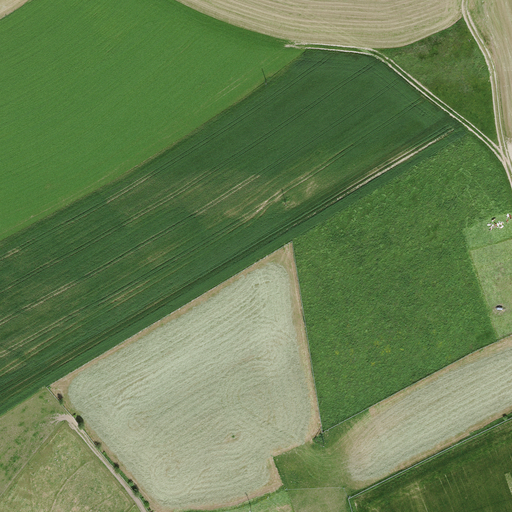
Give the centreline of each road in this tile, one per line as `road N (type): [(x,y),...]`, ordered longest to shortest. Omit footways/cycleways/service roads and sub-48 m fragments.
road 1 (track): [(507,163),(391,63),(307,49)]
road 2 (track): [(511,179),(491,64),(465,0)]
